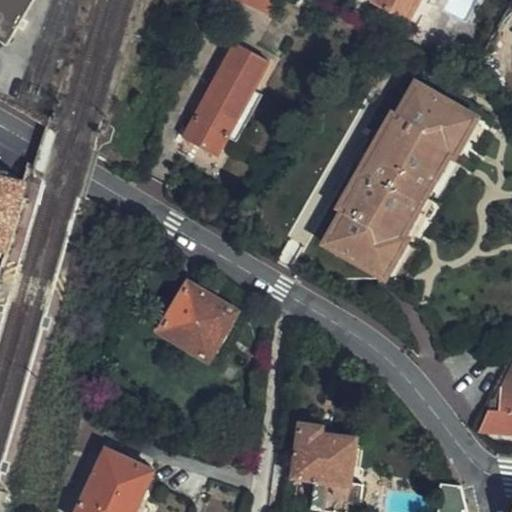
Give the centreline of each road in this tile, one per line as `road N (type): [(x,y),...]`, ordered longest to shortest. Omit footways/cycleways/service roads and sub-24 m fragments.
road 1 (tertiary): [(477,465),(361,341),(0,127)]
road 2 (unknown): [(326,319),(285,511)]
